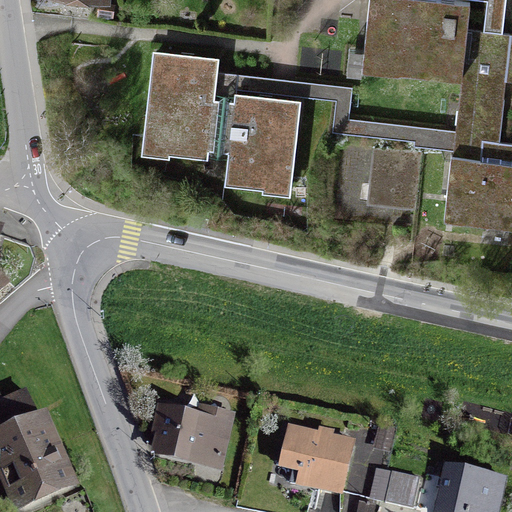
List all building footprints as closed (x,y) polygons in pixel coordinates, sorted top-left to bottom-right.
[(114,9),(114,0),(44,0),(44,2),(114,9)] [(458,0),(369,0),(362,67),(462,78),(446,222),(511,228),(511,34),(502,34),(505,0),(488,0),(485,33),(467,31),(470,1),(458,0)] [(297,101),(237,95),(239,74),(217,71),(219,58),(155,51),(147,137),(170,139),(170,148),(229,154),(226,179),(265,183),(266,176),(290,179),(297,101)] [(376,151),(370,209),(417,213),(422,156),(376,151)] [(0,262),(10,233),(0,229),(0,262)] [(51,417),(41,421),(30,396),(0,409),(0,484),(5,482),(18,511),(35,511),(84,491),(51,417)] [(152,462),(224,478),(236,420),(203,413),(202,420),(159,411),(153,441),(157,441),(152,462)] [(300,492),(346,501),(357,446),(292,432),(283,475),(303,479),(300,492)] [(399,436),(381,432),(376,454),(394,457),(399,436)] [(440,511),(505,511),(511,485),(449,471),(440,511)] [(373,503),(412,511),(413,511),(420,485),(379,476),(373,503)]
